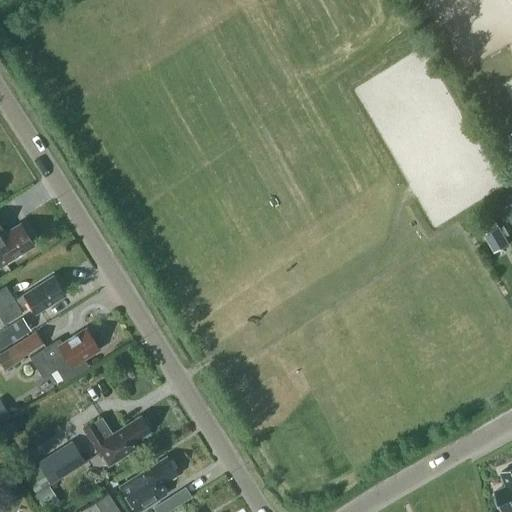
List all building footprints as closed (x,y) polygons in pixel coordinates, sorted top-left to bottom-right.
[(511,130),(502,136),(511,153),(511,130)] [(0,224),(0,265),(21,252),(20,250),(32,243),(20,223),(5,232),(0,224)] [(496,250),(510,241),(499,224),(485,233),(496,250)] [(37,285),(37,284),(13,299),(5,285),(0,287),(0,315),(3,321),(20,311),(20,310),(29,304),(35,312),(47,305),(48,301),(63,292),(53,276),(37,285)] [(29,330),(22,318),(0,331),(0,332),(7,344),(29,330)] [(57,367),(64,378),(86,365),(82,357),(98,348),(85,327),(58,343),(56,339),(29,355),(42,376),(57,367)] [(0,353),(0,361),(5,370),(24,358),(22,354),(43,342),(36,332),(0,353)] [(111,431),(101,415),(82,426),(106,464),(116,458),(135,446),(132,441),(150,429),(140,414),(111,431)] [(13,421),(0,425),(0,432),(3,440),(18,435),(13,421)] [(49,484),(85,461),(75,444),(39,467),(49,484)] [(121,488),(135,510),(164,492),(158,483),(176,472),(166,456),(119,484),(121,488)] [(511,467),(502,471),(508,486),(496,491),(504,511),(511,509),(511,467)] [(115,478),(104,485),(110,495),(121,488),(119,484),(115,478)] [(88,482),(76,490),(80,495),(92,487),(88,482)] [(81,509),(82,511),(120,511),(107,492),(81,509)]
